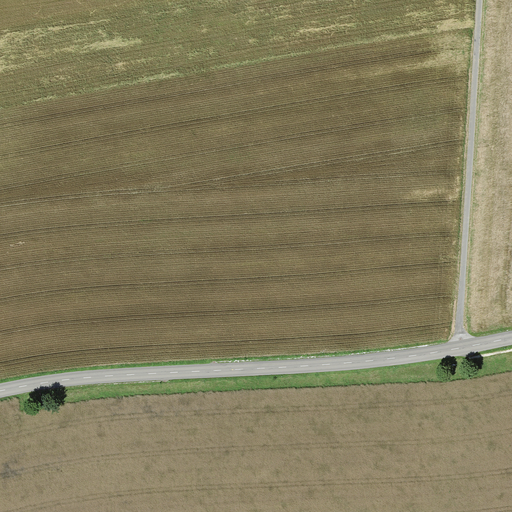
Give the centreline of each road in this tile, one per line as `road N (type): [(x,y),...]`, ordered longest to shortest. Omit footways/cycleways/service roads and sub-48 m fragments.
road 1 (tertiary): [(0,392),(104,376),(353,363),(511,338)]
road 2 (track): [(479,0),(458,349)]
